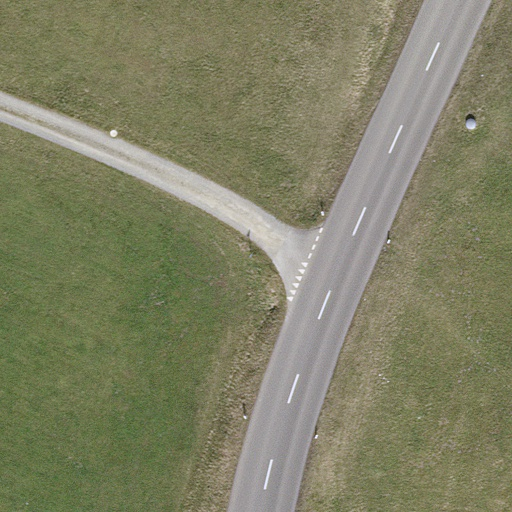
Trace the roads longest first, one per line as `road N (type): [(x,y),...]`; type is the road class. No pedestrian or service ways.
road 1 (secondary): [(460,0),(334,273),(262,511)]
road 2 (track): [(0,104),(194,187),(334,273)]
